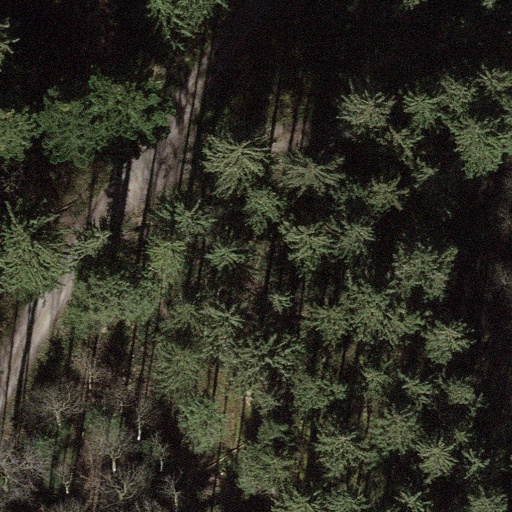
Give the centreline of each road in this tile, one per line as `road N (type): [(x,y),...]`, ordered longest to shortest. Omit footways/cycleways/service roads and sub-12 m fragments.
road 1 (track): [(261,0),(132,171),(0,389)]
road 2 (track): [(511,81),(132,171)]
road 3 (track): [(165,123),(0,78)]
